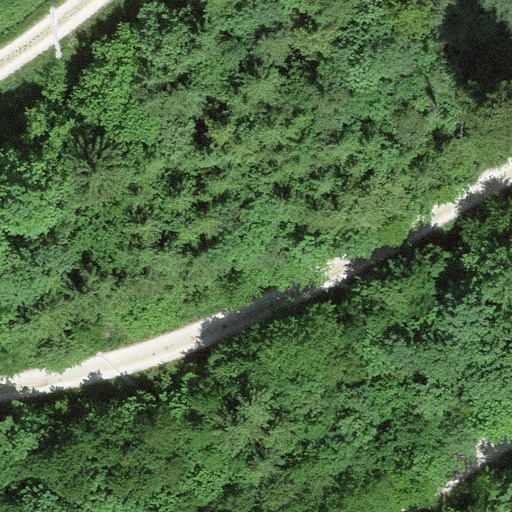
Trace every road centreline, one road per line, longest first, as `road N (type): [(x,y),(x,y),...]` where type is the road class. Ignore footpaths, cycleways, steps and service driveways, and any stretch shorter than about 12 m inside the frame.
road 1 (track): [(511,175),(262,310),(88,375),(0,393)]
road 2 (track): [(403,511),(511,442)]
